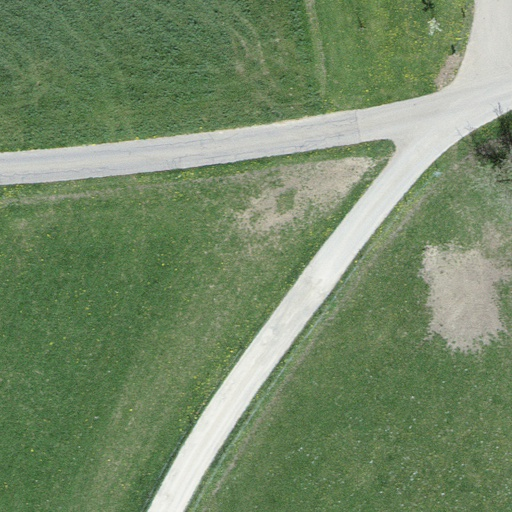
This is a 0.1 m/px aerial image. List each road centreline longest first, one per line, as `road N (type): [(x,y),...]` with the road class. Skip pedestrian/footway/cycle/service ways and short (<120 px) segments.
road 1 (unclassified): [(511,94),(323,131),(0,166)]
road 2 (track): [(166,511),(258,365),(455,109)]
